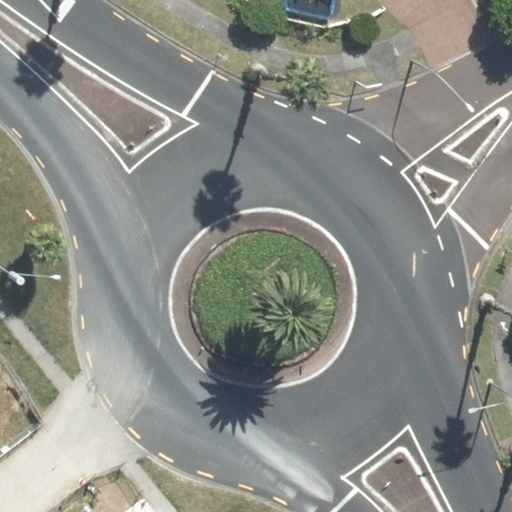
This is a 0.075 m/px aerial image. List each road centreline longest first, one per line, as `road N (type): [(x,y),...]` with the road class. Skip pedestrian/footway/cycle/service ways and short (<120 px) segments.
road 1 (secondary): [(43,0),(197,98),(280,165)]
road 2 (secondary): [(398,319),(379,372),(327,423),(280,438),(223,435)]
road 3 (secondary): [(125,271),(85,171),(0,77)]
road 4 (residential): [(320,177),(511,76)]
road 5 (secondary): [(398,319),(488,511)]
road 6 (secondary): [(223,435),(172,408),(142,375),(122,318),(125,271)]
road 7 (secondary): [(125,271),(145,225),(179,189),(224,168),(280,165)]
road 8 (residential): [(511,165),(466,226),(398,286)]
road 9 (secondary): [(348,511),(223,435)]
road 10 (secondary): [(320,177),(370,218),(398,286)]
